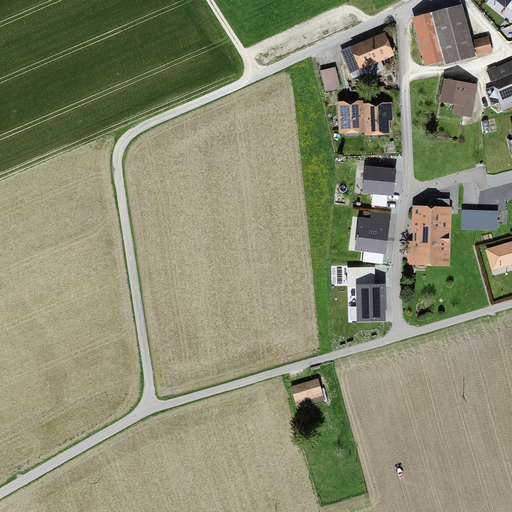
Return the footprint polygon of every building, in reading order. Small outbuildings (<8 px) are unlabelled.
[(511,0),(498,0),(506,6),(506,5),(511,9),(511,0)] [(446,62),(476,54),(472,39),(462,3),(412,16),(425,64),(445,59),(446,62)] [(363,65),(392,53),(385,35),(355,47),(363,65)] [(488,35),(472,39),(476,54),(476,55),(492,51),(488,35)] [(511,59),(487,70),(493,85),(485,88),(492,104),(500,101),(503,109),(511,105),(511,59)] [(337,67),(329,69),(332,88),(341,87),(337,67)] [(324,90),(332,88),(329,69),(320,71),(324,90)] [(472,116),(478,83),(444,77),(440,100),(454,102),(452,113),(472,116)] [(343,130),(360,129),(359,103),(342,104),(343,130)] [(392,120),(391,106),(366,107),(367,131),(387,130),(387,120),(392,120)] [(394,168),(367,166),(365,189),(393,192),(394,168)] [(447,264),(449,209),(415,208),(413,262),(447,264)] [(498,209),(462,208),(461,228),(497,229),(498,209)] [(372,220),(360,218),(356,247),(385,250),(389,214),(373,212),(372,220)] [(511,239),(486,247),(492,269),(511,263),(511,239)] [(349,283),(370,283),(371,269),(349,268),(349,283)] [(359,319),(383,319),(383,286),(359,286),(359,319)] [(291,385),(297,408),(325,399),(318,377),(291,385)]
